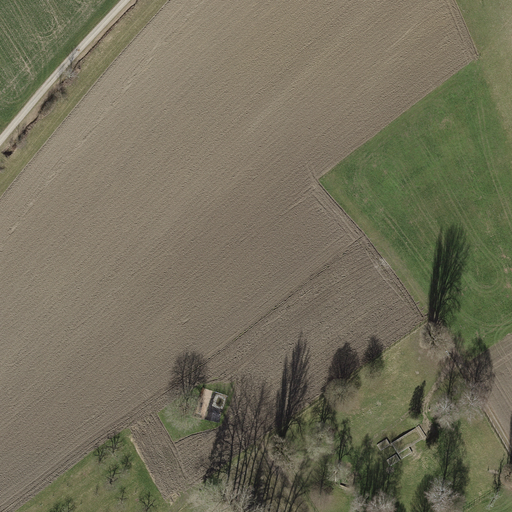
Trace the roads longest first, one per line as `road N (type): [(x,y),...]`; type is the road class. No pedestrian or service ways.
road 1 (track): [(126,0),(0,140)]
road 2 (track): [(511,449),(420,295)]
